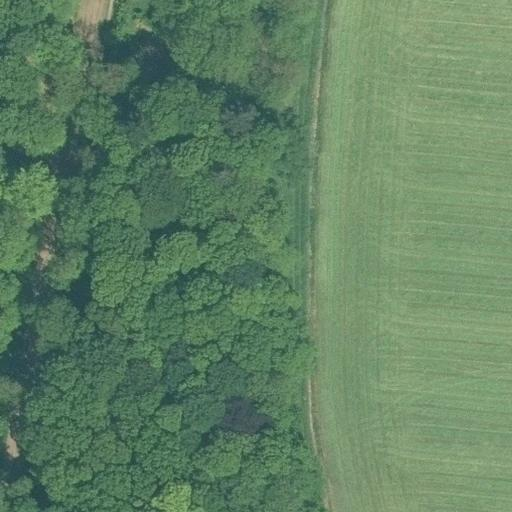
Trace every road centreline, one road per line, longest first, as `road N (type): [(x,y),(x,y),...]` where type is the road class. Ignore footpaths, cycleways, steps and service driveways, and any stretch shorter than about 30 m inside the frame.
road 1 (track): [(95,0),(6,511)]
road 2 (track): [(315,0),(291,265),(297,430),(310,511)]
